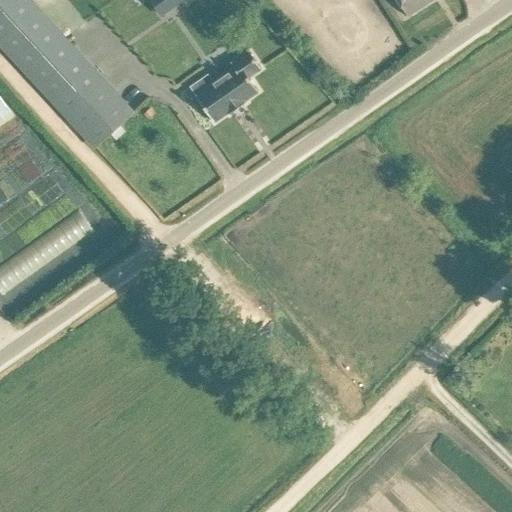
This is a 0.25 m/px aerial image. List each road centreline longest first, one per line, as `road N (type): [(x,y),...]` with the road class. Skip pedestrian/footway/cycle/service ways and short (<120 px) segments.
road 1 (unclassified): [(0,359),(511,2)]
road 2 (track): [(162,245),(0,67)]
road 3 (track): [(421,372),(274,511)]
road 4 (unclassified): [(421,372),(511,278)]
